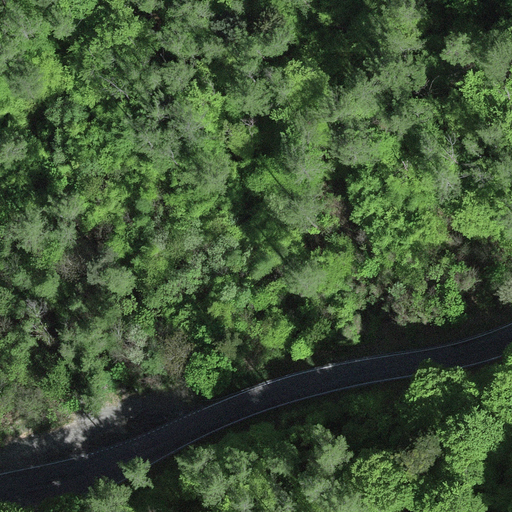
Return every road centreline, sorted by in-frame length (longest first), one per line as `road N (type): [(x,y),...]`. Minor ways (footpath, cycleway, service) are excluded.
road 1 (trunk): [(511,264),(111,415),(0,445)]
road 2 (tertiary): [(0,491),(110,467),(225,412),(313,382),(511,339)]
